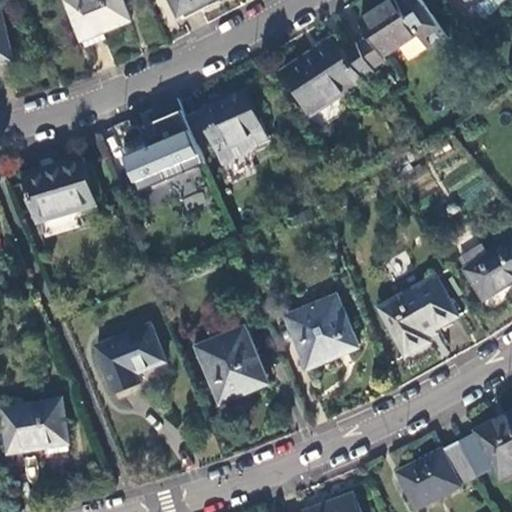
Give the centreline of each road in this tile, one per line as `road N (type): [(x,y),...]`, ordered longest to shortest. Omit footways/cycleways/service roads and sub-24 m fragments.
road 1 (residential): [(511,356),(335,448),(132,511)]
road 2 (residential): [(0,129),(129,88),(304,0)]
